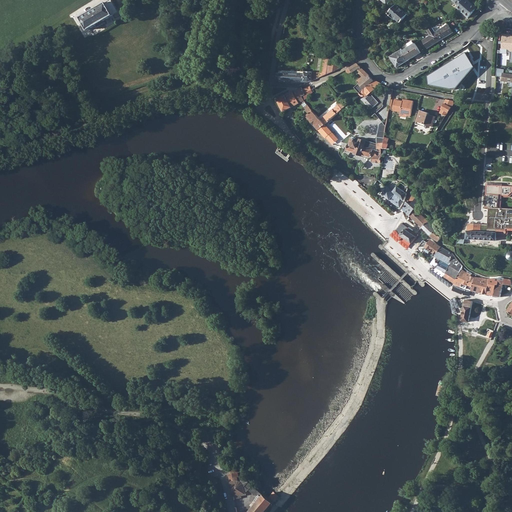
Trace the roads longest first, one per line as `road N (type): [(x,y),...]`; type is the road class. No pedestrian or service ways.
road 1 (track): [(0,154),(169,98),(233,99),(275,120)]
road 2 (track): [(0,386),(148,416),(212,453)]
road 3 (residential): [(363,56),(322,81),(271,89),(287,0)]
road 4 (residential): [(502,0),(463,39),(406,76),(388,79),(363,56)]
